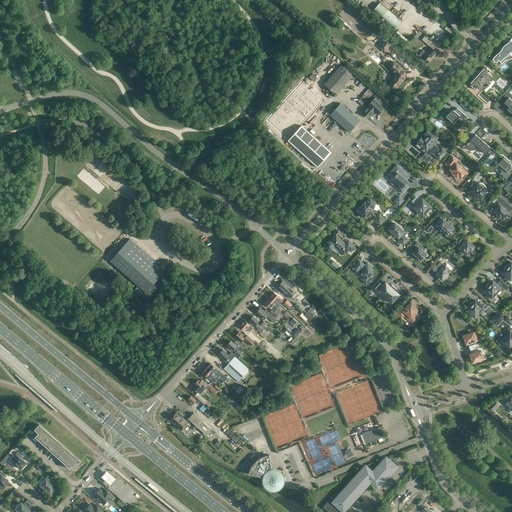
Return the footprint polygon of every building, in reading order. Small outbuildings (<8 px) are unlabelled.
[(392,28),(399,19),(380,2),(373,11),(392,28)] [(422,39),(429,46),(433,42),(426,35),(422,39)] [(439,38),(436,43),(440,46),(444,42),(439,38)] [(494,61),(495,62),(497,62),(498,60),(500,62),(506,57),(508,59),(511,56),(510,53),(511,52),(511,51),(511,50),(511,41),(511,40),(511,39),(511,38),(510,41),(509,42),(507,44),(505,45),(506,45),(507,46),(501,51),(499,53),(497,55),(495,56),(494,58),(492,60),(494,60),(494,61)] [(386,39),(380,47),(384,51),(391,44),(386,39)] [(429,62),(437,53),(431,48),(423,56),(429,62)] [(402,69),(396,63),(395,62),(394,62),(393,62),(392,62),(391,63),(390,64),(389,65),(389,66),(389,67),(390,68),(390,69),(391,69),(394,72),(395,78),(391,82),(390,83),(390,84),(390,85),(391,86),(391,87),(392,88),(393,88),(394,88),(395,88),(396,88),(397,88),(403,81),(403,78),(405,78),(405,77),(405,75),(405,74),(404,72),(404,71),(402,71),(402,69)] [(336,95),(352,76),(341,66),(324,84),(336,95)] [(480,75),(479,74),(477,78),(471,86),(477,85),(478,86),(477,87),(478,86),(481,89),(483,86),(486,88),(488,86),(489,85),(491,82),(489,80),(491,77),(488,75),(489,74),(488,75),(487,74),(487,68),(480,75)] [(312,79),(270,123),(287,140),(329,96),(312,79)] [(369,107),(363,113),(368,118),(374,111),(378,115),(384,108),(383,108),(385,105),(381,102),(379,104),(374,99),(368,106),(369,107)] [(470,111),(461,103),(460,104),(469,112),(470,111)] [(349,132),(360,121),(340,104),(330,115),(349,132)] [(450,112),(447,109),(439,118),(442,120),(447,117),(449,119),(453,123),(457,118),(457,119),(459,117),(463,119),(466,116),(457,108),(454,111),(453,110),(452,109),(450,112)] [(331,152),(301,125),(288,141),(318,168),(331,152)] [(431,152),(433,152),(436,155),(435,156),(440,160),(447,152),(442,148),(440,150),(435,145),(435,141),(436,141),(439,138),(438,138),(438,137),(430,129),(426,133),(428,135),(424,139),(422,137),(418,141),(419,142),(416,145),(421,149),(423,146),(425,148),(426,148),(427,150),(428,149),(429,150),(422,158),(424,160),(431,152)] [(481,139),(475,134),(476,135),(471,140),(470,140),(471,141),(468,143),(467,144),(467,145),(465,147),(464,147),(466,149),(468,150),(471,150),(474,150),(476,149),(478,147),(485,154),(485,153),(490,148),(483,141),(483,140),(482,138),(481,139)] [(454,172),(453,173),(458,178),(459,177),(462,180),(468,173),(467,172),(468,171),(465,168),(464,169),(457,162),(457,163),(456,162),(458,160),(453,156),(446,164),(451,168),(450,169),(454,172)] [(500,174),(507,180),(511,173),(511,167),(511,166),(509,164),(509,163),(504,158),(498,164),(501,166),(501,167),(501,170),(502,171),(500,174)] [(403,189),(404,190),(408,186),(405,184),(406,183),(405,182),(407,180),(409,177),(405,172),(405,171),(399,166),(395,171),(398,174),(393,179),(394,180),(392,183),(401,191),(403,189)] [(474,192),(473,193),(478,197),(479,196),(481,199),(481,198),(482,199),(484,198),(485,197),(485,196),(484,195),(487,192),(485,191),(486,189),(487,190),(486,188),(485,186),(484,184),(482,183),(480,183),(479,183),(480,184),(479,185),(477,183),(477,184),(472,180),(468,185),(472,189),(471,190),(474,192)] [(404,200),(399,195),(394,201),(399,206),(404,200)] [(421,201),(416,196),(412,201),(417,205),(416,206),(415,207),(416,207),(416,208),(417,208),(416,209),(417,209),(418,210),(418,211),(419,210),(420,211),(419,212),(420,212),(421,213),(422,213),(423,214),(423,215),(424,214),(425,213),(426,213),(425,212),(426,211),(427,212),(427,211),(428,210),(429,210),(428,209),(429,208),(430,209),(430,208),(431,207),(431,206),(430,206),(431,205),(428,203),(427,203),(428,202),(427,202),(425,201),(425,200),(424,200),(423,199),(423,198),(422,199),(421,200),(421,201)] [(362,210),(360,212),(363,214),(363,216),(364,217),(366,217),(368,215),(368,214),(370,212),(371,213),(373,210),(371,208),(372,207),(374,207),(375,205),(376,203),(370,198),(366,203),(365,202),(360,208),(362,210)] [(498,201),(494,206),(497,209),(495,211),(498,213),(497,214),(504,221),(508,217),(507,216),(509,213),(508,212),(511,208),(511,207),(501,198),(498,201)] [(384,219),(379,215),(374,220),(380,225),(384,219)] [(454,229),(455,228),(449,222),(450,221),(448,220),(448,221),(445,219),(444,220),(441,217),(434,224),(437,227),(440,225),(446,231),(444,233),(449,237),(452,233),(451,232),(454,229),(454,230),(455,229),(454,229)] [(398,238),(399,237),(401,238),(399,240),(403,244),(407,240),(403,236),(401,235),(404,231),(401,228),(399,225),(398,226),(395,223),(389,229),(398,238)] [(326,244),(326,247),(328,249),(331,249),(333,247),(333,244),(333,243),(340,250),(339,250),(339,251),(339,252),(339,253),(340,254),(341,255),(342,255),(343,255),(349,248),(351,250),(352,251),(354,251),(355,249),(354,248),(354,247),(352,245),(353,244),(351,242),(350,243),(348,241),(346,243),(345,242),(345,243),(342,241),(343,240),(342,239),(345,236),(345,235),(344,236),(338,231),(333,235),(335,237),(331,242),(328,242),(326,244)] [(473,254),(478,249),(474,245),(469,242),(463,237),(458,242),(462,245),(459,248),(464,252),(465,250),(468,253),(470,251),(473,254)] [(130,239),(111,261),(138,286),(134,290),(146,300),(158,286),(154,283),(165,270),(130,239)] [(417,242),(412,248),(415,250),(413,253),(419,258),(418,259),(421,262),(424,258),(424,257),(426,254),(423,251),(425,249),(417,242)] [(370,269),(372,267),(368,263),(365,266),(360,261),(353,268),(357,272),(355,274),(366,284),(372,277),(370,275),(373,272),(370,269)] [(437,274),(439,276),(439,277),(442,280),(442,279),(443,279),(445,276),(446,277),(448,274),(448,273),(446,271),(448,268),(445,265),(445,266),(441,262),(436,266),(440,270),(437,274)] [(511,277),(511,272),(505,266),(505,267),(504,268),(504,270),(502,272),(507,276),(505,279),(511,285),(511,283),(511,277),(511,278),(511,277)] [(487,284),(496,293),(499,289),(502,291),(505,287),(499,282),(497,284),(493,280),(491,283),(489,283),(487,284)] [(290,298),(296,292),(283,281),(278,287),(290,298)] [(392,303),(396,299),(400,295),(400,296),(401,296),(396,291),(395,288),(391,284),(388,284),(385,282),(382,285),(380,283),(375,288),(392,303)] [(496,293),(487,284),(486,285),(486,286),(486,288),(484,290),(488,295),(486,297),(492,302),(496,298),(493,296),(496,293)] [(274,293),(271,296),(276,301),(276,302),(280,305),(281,305),(282,303),(284,302),(282,300),(281,299),(279,298),(274,293)] [(271,296),(268,300),(274,306),(275,306),(276,307),(278,308),(280,305),(276,302),(276,301),(271,296)] [(268,300),(265,304),(270,308),(272,306),(273,308),(276,311),(277,309),(278,308),(276,307),(275,306),(274,306),(268,300)] [(295,308),(291,305),(292,305),(287,300),(284,304),(288,308),(292,311),(295,308)] [(470,303),(469,304),(479,312),(482,309),(484,311),(488,307),(482,301),(480,304),(475,300),(473,302),(472,302),(470,303)] [(404,315),(411,322),(412,321),(413,320),(414,320),(415,319),(416,317),(413,315),(418,310),(414,306),(414,305),(411,302),(409,304),(407,302),(397,313),(402,317),(404,315)] [(297,304),(294,306),(301,313),(304,310),(297,304)] [(479,312),(469,304),(468,306),(468,307),(466,310),(471,314),(469,316),(475,322),(478,318),(476,315),(479,312)] [(260,308),(257,312),(264,319),(267,316),(274,323),(277,320),(269,313),(265,309),(264,311),(260,308)] [(272,309),(269,312),(275,318),(278,315),(272,309)] [(253,316),(249,320),(255,325),(258,328),(257,330),(261,333),(264,330),(268,326),(264,322),(262,324),(260,326),(257,324),(259,321),(253,316)] [(245,331),(250,326),(244,321),(240,326),(245,331)] [(239,332),(235,337),(241,342),(244,339),(251,346),(255,342),(250,338),(247,335),(246,337),(245,338),(239,332)] [(477,340),(474,332),(463,336),(464,338),(466,344),(468,343),(472,354),(470,354),(471,357),(472,360),(473,362),(483,359),(480,351),(478,351),(475,341),(477,340)] [(511,342),(505,336),(502,339),(500,337),(496,341),(502,347),(504,344),(509,348),(511,346),(511,345),(511,342)] [(231,341),(227,345),(233,350),(234,352),(235,351),(239,350),(241,352),(244,349),(240,345),(236,342),(234,344),(231,341)] [(224,361),(225,360),(226,362),(229,358),(231,360),(224,368),(239,382),(250,370),(235,356),(231,353),(229,355),(222,350),(218,355),(224,361)] [(210,364),(208,367),(224,382),(227,379),(210,364)] [(224,382),(208,367),(205,370),(218,382),(218,381),(222,384),(224,382)] [(218,382),(205,370),(202,373),(211,380),(216,384),(218,382)] [(196,386),(194,389),(198,393),(195,396),(204,404),(208,407),(210,404),(206,401),(207,400),(200,394),(202,391),(201,389),(204,386),(205,387),(207,385),(203,380),(201,383),(198,380),(195,385),(196,386)] [(216,384),(214,386),(210,383),(207,386),(216,393),(221,387),(216,384)] [(494,410),(499,405),(494,401),(490,406),(494,410)] [(187,423),(181,418),(183,416),(180,414),(179,416),(176,413),(170,420),(176,425),(176,426),(177,427),(178,427),(179,428),(180,429),(181,429),(181,430),(183,429),(185,429),(188,426),(187,423)] [(194,413),(188,419),(206,435),(212,429),(194,413)] [(80,461),(39,424),(34,430),(38,433),(35,437),(69,468),(75,462),(77,464),(80,461)] [(363,434),(360,435),(364,444),(366,444),(383,437),(380,428),(374,430),(363,434)] [(7,454),(0,461),(0,462),(3,465),(11,456),(7,454)] [(244,468),(243,471),(249,473),(249,474),(256,476),(256,475),(261,477),(261,476),(265,477),(265,479),(265,480),(265,482),(265,483),(266,485),(267,486),(268,487),(270,488),(271,488),(273,489),(274,489),(276,488),(277,488),(279,487),(281,485),(282,484),(282,482),(283,478),(282,476),(281,475),(280,473),(279,472),(278,472),(276,471),(275,471),(273,471),(272,471),(271,467),(270,462),(271,461),(269,454),(267,455),(264,456),(261,458),(259,459),(258,459),(255,456),(254,455),(251,458),(248,462),(245,467),(244,468)] [(17,456),(12,461),(15,464),(14,465),(17,467),(18,466),(20,469),(25,463),(17,456)] [(331,497),(323,507),(328,511),(345,511),(346,511),(345,510),(371,480),(378,487),(396,467),(386,458),(373,472),(365,466),(357,476),(335,501),(331,497)] [(0,484),(0,485),(3,487),(8,482),(3,477),(5,475),(0,471),(0,470),(0,484)] [(115,478),(106,470),(101,476),(110,484),(115,478)] [(46,478),(40,485),(43,487),(42,488),(45,491),(46,490),(50,493),(55,488),(51,484),(54,480),(48,475),(46,477),(46,478)] [(93,495),(97,498),(97,499),(98,500),(99,500),(103,504),(108,499),(110,501),(113,497),(111,495),(112,494),(107,490),(104,493),(99,489),(93,495)] [(120,498),(117,502),(124,507),(120,511),(124,511),(130,506),(120,498)] [(21,503),(16,509),(19,511),(30,511),(27,509),(31,505),(26,501),(23,505),(21,503)]
